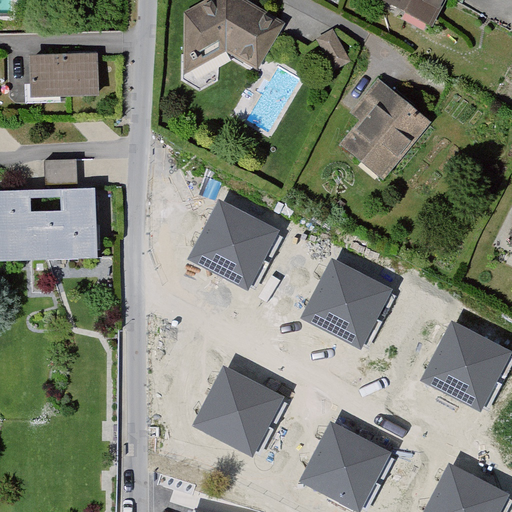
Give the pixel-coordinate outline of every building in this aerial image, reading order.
[(285,24),(246,0),(206,0),(185,12),(183,79),(199,92),(219,81),(219,57),(227,51),(259,69),(278,37),(285,24)] [(379,0),(429,25),(441,0),(379,0)] [(333,29),(316,39),(318,43),(331,69),(349,59),(335,33),(333,29)] [(27,56),(27,98),(108,97),(108,54),(27,56)] [(382,175),(426,122),(380,84),(355,113),(364,121),(345,144),(382,175)] [(43,183),(76,182),(76,159),(43,160),(43,183)] [(97,186),(0,190),(0,263),(100,259),(97,186)] [(279,231),(219,200),(189,258),(248,289),(279,231)] [(511,210),(500,237),(505,239),(501,246),(511,250),(511,210)] [(393,291),(334,260),(303,318),(363,349),(393,291)] [(511,354),(511,351),(454,321),(423,380),(483,410),(511,354)] [(283,398),(224,367),(193,425),(253,456),(283,398)] [(361,511),(392,454),(332,423),(302,482),(360,511),(361,511)] [(501,511),(510,496),(450,465),(425,511),(501,511)]
